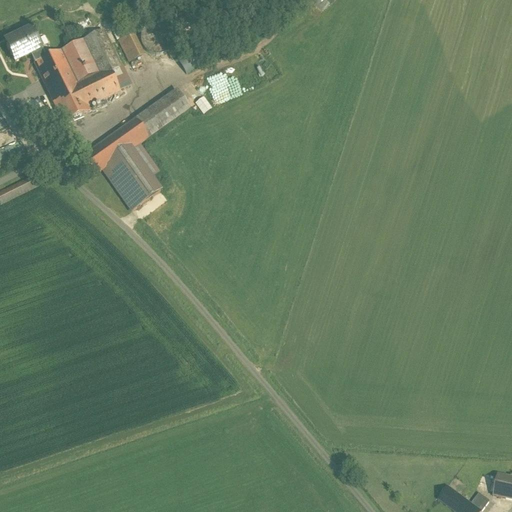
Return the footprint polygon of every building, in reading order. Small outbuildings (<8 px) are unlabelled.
[(33,32),(5,47),(16,69),(24,64),(34,67),(64,128),(141,89),(129,65),(140,59),(126,37),(117,42),(106,31),(45,57),(33,32)] [(185,73),(204,64),(198,51),(179,61),(185,73)] [(169,192),(140,152),(192,111),(176,93),(76,155),(91,178),(101,172),(134,217),(169,192)] [(204,116),(213,110),(204,98),(195,105),(204,116)] [(26,181),(0,192),(0,206),(31,192),(26,181)] [(511,479),(498,477),(493,497),(511,501),(511,479)] [(452,511),(483,511),(490,502),(479,495),(473,503),(450,487),(438,501),(452,511)]
